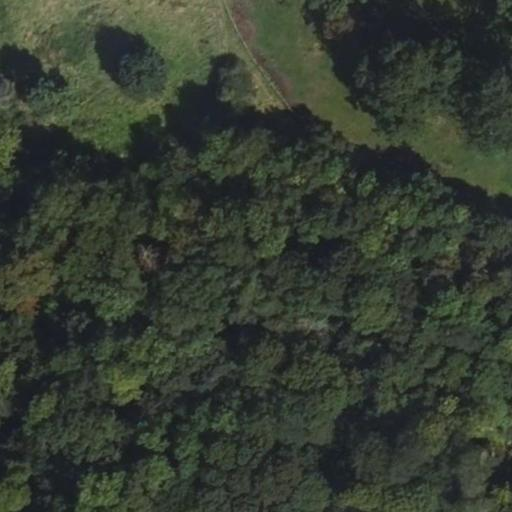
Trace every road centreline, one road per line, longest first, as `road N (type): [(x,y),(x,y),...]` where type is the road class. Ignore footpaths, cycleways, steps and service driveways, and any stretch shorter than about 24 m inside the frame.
road 1 (track): [(215,0),(227,71),(213,117),(125,209)]
road 2 (track): [(0,156),(84,206),(125,209)]
